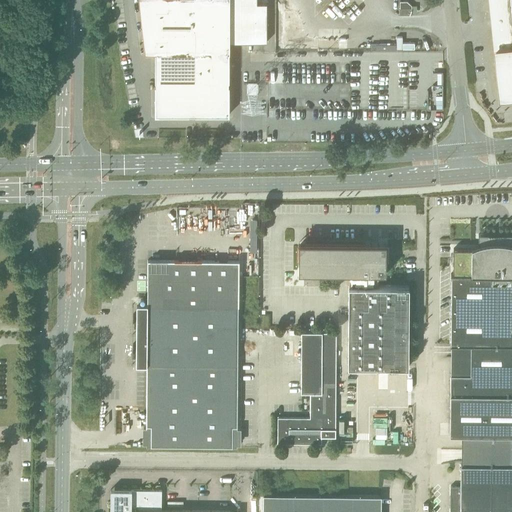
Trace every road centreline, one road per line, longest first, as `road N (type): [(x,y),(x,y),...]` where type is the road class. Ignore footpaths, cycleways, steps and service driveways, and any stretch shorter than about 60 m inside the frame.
road 1 (primary): [(78,189),(468,175)]
road 2 (primary): [(466,151),(78,165)]
road 3 (unclassified): [(423,460),(61,461)]
road 4 (unknown): [(236,68),(232,123),(146,122),(121,0)]
road 5 (unclassified): [(70,0),(62,165)]
road 6 (unclassified): [(78,165),(73,0)]
road 7 (unclassified): [(466,151),(450,0)]
road 8 (unclassified): [(61,461),(65,321)]
road 9 (unclassified): [(65,321),(77,297),(78,189)]
road 10 (unclassified): [(62,190),(65,321)]
road 11 (unclassified): [(423,460),(426,333)]
road 12 (unknown): [(236,68),(324,68),(331,97)]
